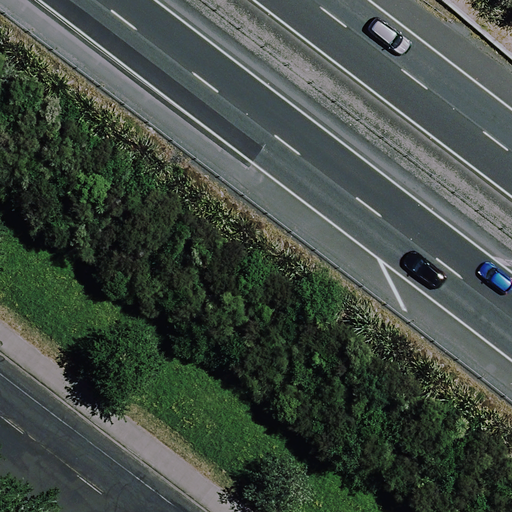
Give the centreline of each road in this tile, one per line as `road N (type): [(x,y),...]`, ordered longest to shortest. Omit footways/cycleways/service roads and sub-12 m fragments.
road 1 (motorway): [(511,321),(86,0)]
road 2 (motorway): [(287,0),(511,166)]
road 3 (tertiary): [(0,406),(137,511)]
